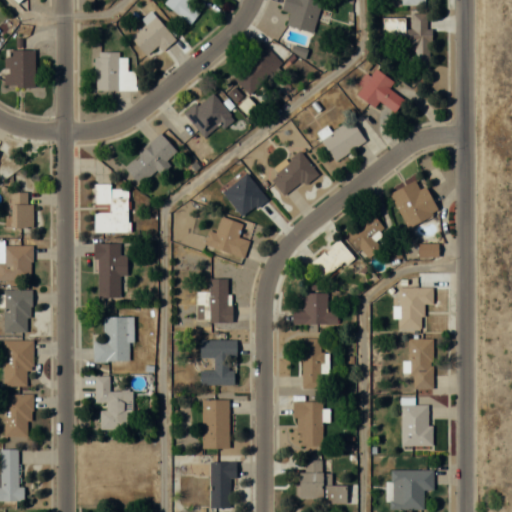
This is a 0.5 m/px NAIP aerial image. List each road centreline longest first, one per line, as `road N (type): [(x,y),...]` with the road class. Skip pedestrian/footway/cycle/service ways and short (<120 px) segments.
road 1 (residential): [(63,511),(61,0)]
road 2 (tertiary): [(464,511),(463,0)]
road 3 (residential): [(262,511),(262,318),(273,262),(294,234),(405,145),(464,133)]
road 4 (residential): [(63,133),(128,119),(229,33),(252,0)]
